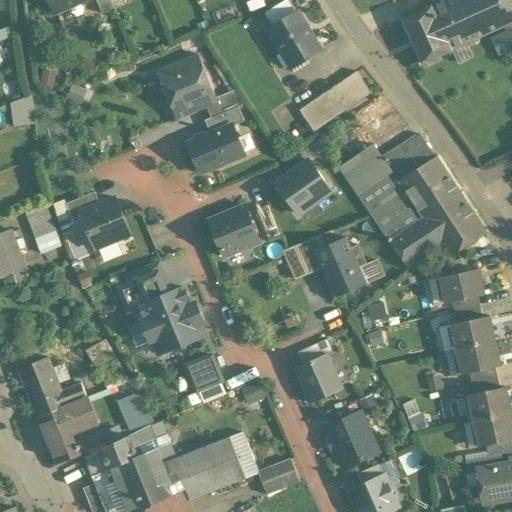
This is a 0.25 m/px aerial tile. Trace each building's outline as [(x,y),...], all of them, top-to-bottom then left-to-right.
[(49,0),(55,13),(86,0),(49,0)] [(111,0),(96,0),(103,14),(115,8),(111,0)] [(111,0),(115,8),(126,4),(124,0),(111,0)] [(289,0),(286,0),(265,13),(274,27),(297,13),(289,0)] [(405,0),(412,14),(432,5),(429,0),(405,0)] [(446,0),(433,6),(452,50),(467,43),(511,22),(511,6),(509,0),(446,0)] [(432,6),(403,19),(423,64),(453,51),(452,50),(433,6),(432,6)] [(321,50),(299,12),(297,13),(274,27),(269,30),(292,68),(321,50)] [(499,54),(511,47),(511,25),(490,35),(499,54)] [(467,43),(452,50),(453,51),(458,64),(473,57),(467,43)] [(198,55),(158,71),(178,119),(207,108),(218,103),(216,98),(198,55)] [(58,73),(45,70),(42,83),(54,86),(58,73)] [(357,71),(300,110),(314,132),(372,93),(357,71)] [(86,90),(74,86),(69,99),(81,103),(86,90)] [(235,90),(216,98),(218,103),(207,108),(212,119),(239,108),(245,105),(235,90)] [(30,96),(12,103),(15,127),(34,124),(30,96)] [(384,97),(356,116),(363,128),(392,108),(384,97)] [(205,121),(211,134),(233,125),(233,126),(245,121),(239,108),(212,119),(205,121)] [(392,108),(363,128),(373,141),(384,158),(413,139),(392,108)] [(211,134),(189,143),(201,173),(245,155),(233,126),(233,125),(211,134)] [(413,139),(384,158),(393,171),(399,181),(415,171),(436,157),(420,134),(413,139)] [(384,158),(373,141),(339,164),(360,194),(393,171),(384,158)] [(470,207),(438,158),(437,156),(436,157),(415,171),(431,196),(416,206),(424,217),(439,208),(449,222),(470,207)] [(332,191),(310,160),(277,183),(299,214),(332,191)] [(34,164),(24,168),(27,175),(37,171),(34,164)] [(393,171),(360,194),(389,239),(391,237),(392,239),(424,217),(416,206),(399,181),(393,171)] [(416,206),(431,196),(415,171),(399,181),(416,206)] [(84,219),(81,213),(100,204),(95,192),(66,204),(74,223),(84,219)] [(100,204),(81,213),(84,219),(96,249),(131,235),(116,198),(100,204)] [(45,205),(26,212),(30,222),(49,215),(45,205)] [(268,205),(257,210),(270,243),(281,238),(268,205)] [(245,206),(210,221),(225,258),(261,243),(245,206)] [(470,207),(449,222),(439,208),(424,217),(392,239),(391,237),(389,239),(407,266),(409,266),(436,248),(445,261),(487,233),(470,207)] [(30,222),(35,238),(55,231),(49,215),(30,222)] [(30,277),(12,230),(0,234),(0,238),(13,272),(13,273),(16,282),(30,277)] [(55,231),(35,238),(41,254),(61,247),(55,231)] [(345,237),(314,250),(320,265),(334,297),(366,283),(345,237)] [(0,238),(0,277),(13,273),(13,272),(0,238)] [(310,241),(297,246),(307,270),(320,265),(314,250),(310,241)] [(462,258),(447,264),(449,275),(465,272),(462,258)] [(126,276),(129,284),(118,288),(128,313),(141,307),(146,320),(143,322),(142,321),(127,327),(136,348),(154,340),(159,351),(157,352),(159,355),(205,336),(200,325),(204,323),(196,304),(193,305),(185,288),(172,293),(160,263),(126,276)] [(449,275),(429,280),(435,305),(479,296),(484,294),(479,269),(465,272),(449,275)] [(479,296),(453,301),(456,312),(481,306),(479,296)] [(481,306),(456,312),(458,323),(483,317),(481,306)] [(458,323),(452,324),(452,325),(458,349),(495,341),(489,317),(490,317),(490,316),(483,317),(458,323)] [(298,351),(302,362),(331,351),(326,339),(298,351)] [(105,340),(86,350),(108,390),(129,381),(105,340)] [(495,341),(458,349),(463,373),(463,374),(495,367),(501,366),(501,365),(500,365),(495,341)] [(213,355),(187,366),(197,392),(224,382),(213,355)] [(327,355),(295,369),(311,403),(343,389),(327,355)] [(49,357),(18,369),(38,418),(61,409),(87,398),(81,383),(62,391),(49,357)] [(495,367),(470,373),(473,383),(498,378),(495,367)] [(442,372),(426,375),(429,389),(444,387),(442,372)] [(498,378),(473,384),(475,394),(500,388),(498,378)] [(108,390),(105,391),(117,418),(141,408),(129,381),(108,390)] [(260,382),(244,388),(249,403),(266,396),(260,382)] [(475,394),(469,395),(469,396),(470,396),(475,421),(511,413),(506,388),(506,387),(500,388),(475,394)] [(87,398),(61,409),(74,439),(100,428),(87,398)] [(38,418),(37,419),(56,465),(80,455),(74,439),(61,409),(38,418)] [(422,413),(409,418),(414,431),(427,426),(422,413)] [(511,413),(475,421),(481,445),(480,445),(481,447),(487,445),(511,439),(511,416),(511,413)] [(360,414),(328,427),(344,467),(377,453),(360,414)] [(164,423),(153,428),(158,438),(169,433),(164,423)] [(149,426),(85,458),(95,484),(101,497),(106,510),(106,511),(129,511),(112,467),(138,457),(138,456),(135,449),(154,439),(149,426)] [(243,433),(231,438),(246,478),(259,473),(243,433)] [(164,463),(163,463),(175,494),(186,489),(190,500),(246,478),(231,438),(164,463)] [(511,439),(487,445),(489,456),(502,454),(511,452),(511,439)] [(138,457),(112,467),(129,511),(139,511),(146,509),(175,494),(163,463),(164,463),(158,448),(138,456),(138,457)] [(489,456),(466,460),(469,474),(479,473),(478,471),(504,466),(502,454),(489,456)] [(292,460),(259,473),(267,494),(300,481),(292,460)] [(511,464),(504,466),(478,471),(479,473),(481,485),(487,489),(489,501),(511,497),(511,464)] [(357,475),(362,485),(384,476),(379,465),(357,475)] [(362,485),(350,491),(358,511),(388,511),(398,508),(384,476),(362,485)] [(84,488),(89,502),(101,497),(95,484),(84,488)] [(175,494),(146,509),(147,511),(188,511),(193,510),(190,500),(186,489),(175,494)] [(0,511),(2,511),(13,509),(9,499),(5,495),(0,492),(0,511)] [(101,497),(89,502),(92,511),(100,511),(106,510),(101,497)]
